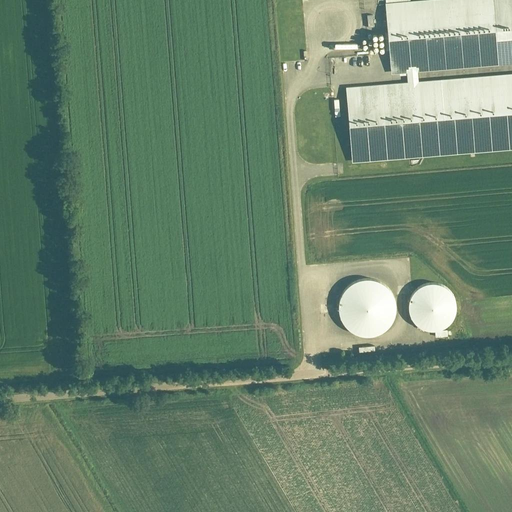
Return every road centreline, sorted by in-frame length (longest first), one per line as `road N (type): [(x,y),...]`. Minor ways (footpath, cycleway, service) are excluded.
road 1 (track): [(511,360),(0,400)]
road 2 (unknown): [(306,376),(288,98),(354,27)]
